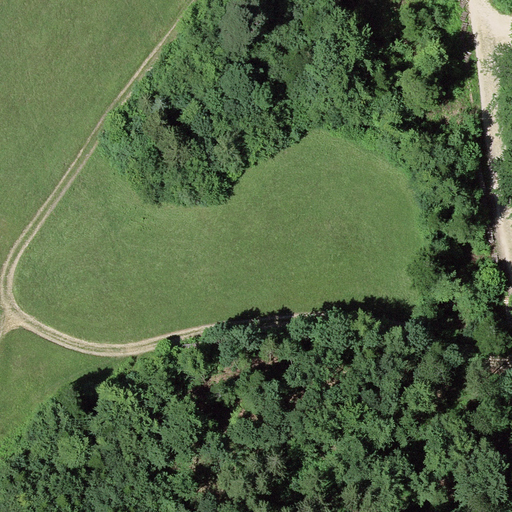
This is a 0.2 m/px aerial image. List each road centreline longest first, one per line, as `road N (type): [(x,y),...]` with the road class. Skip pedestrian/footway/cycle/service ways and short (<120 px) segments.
road 1 (track): [(5,309),(78,349),(125,353),(287,321),(370,320),(511,361)]
road 2 (track): [(0,328),(5,277),(23,246),(194,0)]
road 3 (track): [(511,299),(482,184),(473,0)]
